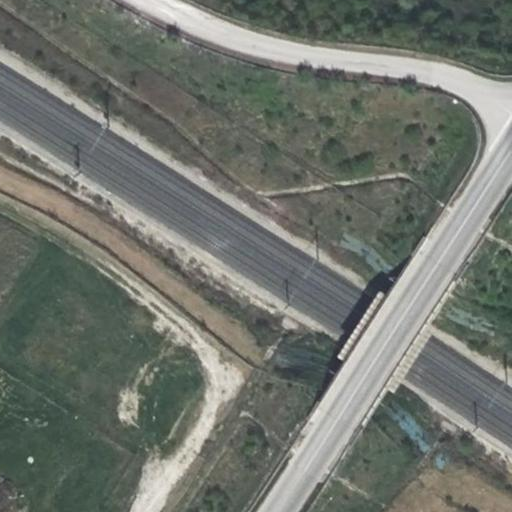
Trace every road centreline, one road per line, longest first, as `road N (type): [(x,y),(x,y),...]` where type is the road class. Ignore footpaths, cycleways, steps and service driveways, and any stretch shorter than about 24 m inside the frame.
road 1 (tertiary): [(277,511),(511,147)]
road 2 (track): [(0,202),(57,238),(124,326),(151,422),(148,500)]
